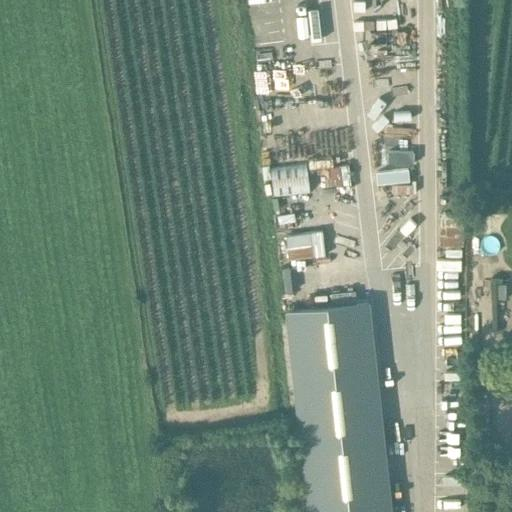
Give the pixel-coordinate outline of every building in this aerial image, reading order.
[(299,52),(251,60),(254,78),(302,70),(299,52)] [(404,121),(390,121),(389,191),(414,192),(415,131),(404,131),(404,121)] [(271,195),(272,226),(298,226),(297,195),(271,195)] [(287,231),(287,255),(324,254),(324,230),(287,231)] [(313,258),(285,262),(292,307),(320,303),(313,258)] [(390,511),(368,302),(287,311),(300,433),(308,511),(390,511)]
